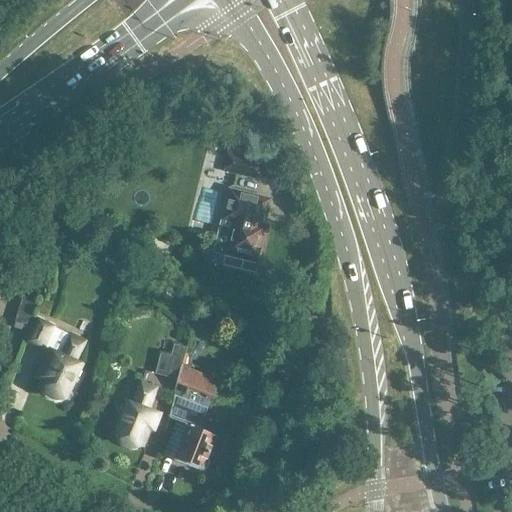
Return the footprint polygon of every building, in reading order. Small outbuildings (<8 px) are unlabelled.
[(228,155),(258,162),(261,148),(231,140),(228,155)] [(260,179),(264,164),(258,162),(228,155),(224,171),(260,179)] [(260,263),(269,226),(264,225),(269,200),(230,191),(223,220),(233,222),(223,267),(256,275),(259,263),(260,263)] [(55,216),(39,212),(36,227),(52,230),(55,216)] [(15,323),(28,326),(35,300),(22,296),(15,323)] [(200,324),(214,329),(217,320),(203,315),(200,324)] [(86,343),(70,336),(54,328),(55,325),(38,317),(26,343),(43,351),(43,349),(49,352),(37,379),(42,382),(40,387),(67,399),(82,368),(75,365),(86,343)] [(249,332),(246,342),(263,348),(266,339),(249,332)] [(178,380),(181,367),(185,349),(173,346),(171,357),(161,355),(156,375),(178,380)] [(181,367),(178,380),(169,416),(187,423),(185,427),(176,423),(163,456),(174,460),(175,460),(203,471),(216,439),(202,434),(217,393),(215,393),(219,381),(181,367)] [(142,384),(133,406),(128,404),(116,437),(142,447),(148,431),(153,433),(160,416),(148,412),(157,390),(142,384)]
